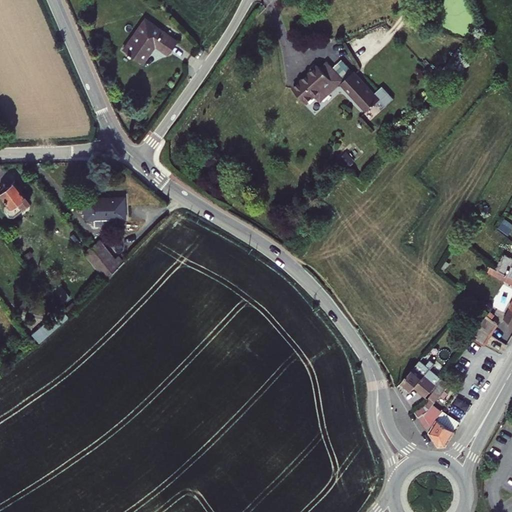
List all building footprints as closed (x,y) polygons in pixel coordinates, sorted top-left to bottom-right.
[(181,41),(145,19),(126,50),(148,63),(158,46),(172,55),(181,41)] [(319,93),(324,99),(346,81),(370,110),(383,99),(359,70),(348,79),(337,66),(331,71),(324,64),(299,85),(311,99),(319,93)] [(348,151),(338,160),(346,169),(356,160),(348,151)] [(18,182),(3,192),(9,202),(7,203),(6,209),(9,214),(15,214),(22,209),(23,206),(33,200),(28,194),(27,194),(18,182)] [(129,216),(127,196),(89,198),(90,218),(129,216)] [(103,242),(95,248),(115,274),(127,261),(122,255),(116,259),(103,242)] [(88,253),(109,280),(115,274),(95,248),(88,253)] [(503,268),(506,271),(511,261),(511,254),(503,268)] [(511,274),(506,271),(503,268),(500,275),(511,282),(511,309),(508,316),(511,318),(511,274)] [(63,302),(72,295),(62,282),(53,289),(63,302)] [(67,311),(37,334),(42,341),(72,317),(67,311)] [(502,323),(493,314),(474,339),(487,348),(502,323)] [(433,364),(426,359),(408,381),(418,390),(421,386),(431,394),(437,387),(444,377),(446,375),(437,367),(441,362),(437,358),(433,364)] [(452,382),(444,377),(437,387),(439,388),(445,392),(452,382)] [(431,394),(434,396),(439,388),(437,387),(431,394)] [(446,393),(445,392),(439,388),(434,396),(431,401),(420,409),(443,443),(452,446),(467,421),(440,403),(446,393)]
